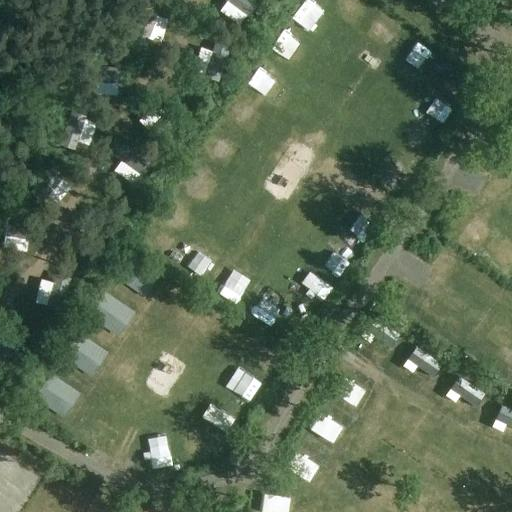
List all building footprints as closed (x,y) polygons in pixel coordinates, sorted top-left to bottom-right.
[(319,42),(327,27),(316,22),(308,37),(319,42)] [(275,69),(295,78),(302,62),(283,53),(275,69)] [(481,238),(490,222),(465,209),(449,239),(464,247),(472,233),(481,238)] [(419,288),(398,312),(417,328),(437,304),(419,288)] [(511,361),(501,357),(491,379),(511,388),(511,361)] [(440,402),(461,411),(471,388),(431,371),(427,381),(446,389),(440,402)] [(301,448),(289,477),(304,483),(316,454),(301,448)]
